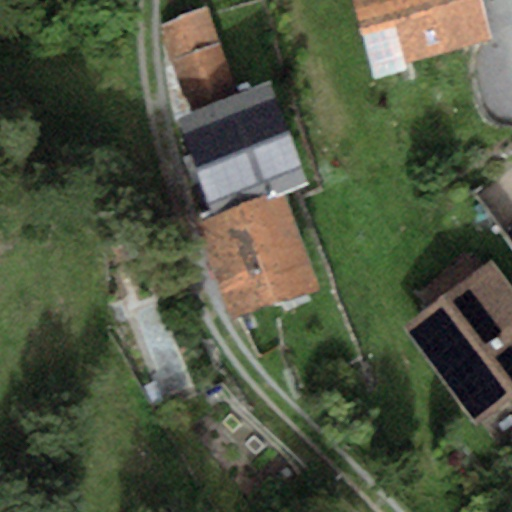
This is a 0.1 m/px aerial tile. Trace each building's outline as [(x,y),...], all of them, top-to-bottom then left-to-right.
[(352,0),(364,33),(396,25),(406,62),(489,39),(478,0),(352,0)] [(206,8),(160,25),(189,103),(235,86),(206,8)] [(270,81),(175,118),(213,219),(285,197),(311,185),(270,81)] [(460,289),(404,329),(475,428),(511,401),(511,237),(479,192),(420,234),(460,289)] [(213,219),(199,224),(233,322),(320,288),(285,197),(213,219)]
